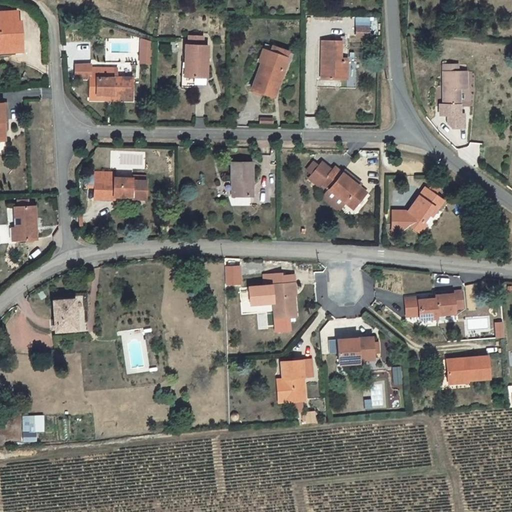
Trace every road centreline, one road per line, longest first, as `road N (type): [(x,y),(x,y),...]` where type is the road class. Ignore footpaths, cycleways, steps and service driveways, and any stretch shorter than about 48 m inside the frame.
road 1 (residential): [(61,253),(165,246),(511,267)]
road 2 (residential): [(61,132),(422,140)]
road 3 (unclassified): [(422,140),(394,65),(391,0)]
road 4 (residential): [(61,253),(61,132)]
